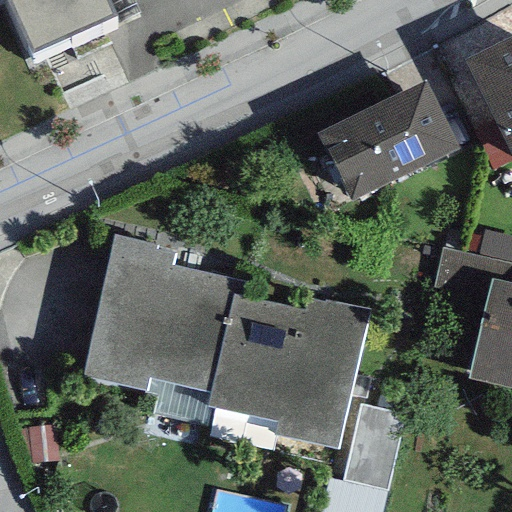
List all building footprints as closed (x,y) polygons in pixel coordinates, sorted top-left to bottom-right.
[(0,0),(0,8),(3,8),(31,71),(112,35),(96,0),(0,0)] [(511,47),(465,71),(511,164),(511,47)] [(424,89),(317,144),(353,213),(460,158),(424,89)] [(231,300),(241,303),(244,288),(171,272),(174,259),(157,256),(158,251),(113,241),(82,385),(147,399),(149,389),(210,402),(231,300)] [(511,293),(490,288),(467,387),(511,397),(511,293)] [(241,303),(231,300),(210,402),(206,415),(214,417),(208,440),(271,454),(274,444),(336,458),(368,316),(306,302),(303,316),(241,303)] [(403,419),(360,410),(343,484),(386,494),(403,419)]
